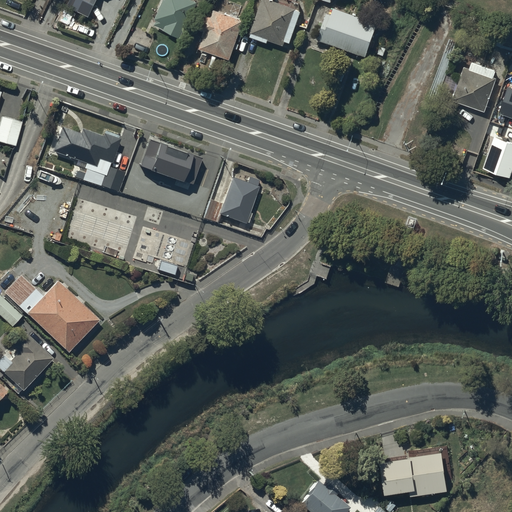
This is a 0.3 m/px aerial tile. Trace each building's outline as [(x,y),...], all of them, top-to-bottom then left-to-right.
[(98,0),(72,0),(69,8),(89,18),(98,0)] [(196,0),(159,0),(156,6),(158,7),(153,15),(155,17),(153,21),(179,34),(196,0)] [(300,7),(281,0),(259,0),(248,30),(251,30),(250,32),(265,37),(266,35),(282,41),(283,37),(288,39),(300,7)] [(376,18),(332,3),(329,12),(324,10),(315,35),(363,52),(376,18)] [(242,16),(213,6),(210,12),(204,10),(199,26),(203,28),(198,45),(228,55),(242,16)] [(511,46),(511,26),(502,22),(495,40),(511,47),(511,46)] [(495,75),(464,64),(452,97),(483,108),(495,75)] [(511,92),(507,91),(499,114),(496,113),(490,129),(511,137),(511,92)] [(22,119),(1,114),(0,116),(0,139),(15,143),(22,119)] [(80,131),(61,124),(52,149),(77,157),(75,162),(84,165),(86,161),(95,164),(98,156),(111,161),(120,136),(104,131),(103,133),(82,125),(80,131)] [(126,171),(107,164),(101,182),(120,189),(126,171)] [(258,183),(232,174),(218,211),(244,220),(258,183)] [(140,244),(136,256),(179,269),(187,244),(160,235),(161,233),(133,224),(134,220),(121,217),(121,218),(112,215),(107,231),(127,237),(126,239),(140,244)] [(130,249),(107,241),(102,256),(125,264),(130,249)] [(19,271),(3,288),(66,348),(97,315),(56,277),(42,292),(19,271)] [(21,312),(0,293),(0,312),(11,323),(21,312)] [(3,351),(0,354),(0,366),(22,387),(52,355),(24,328),(10,343),(16,349),(9,357),(3,351)] [(441,448),(381,457),(386,489),(412,485),(413,492),(447,487),(441,448)] [(499,474),(491,484),(495,486),(484,499),(486,500),(482,505),(490,511),(511,511),(511,473),(508,471),(503,477),(499,474)] [(320,482),(300,506),(307,511),(345,511),(348,509),(333,496),(336,493),(327,485),(325,487),(320,482)] [(473,511),(477,507),(456,492),(442,511),(473,511)]
